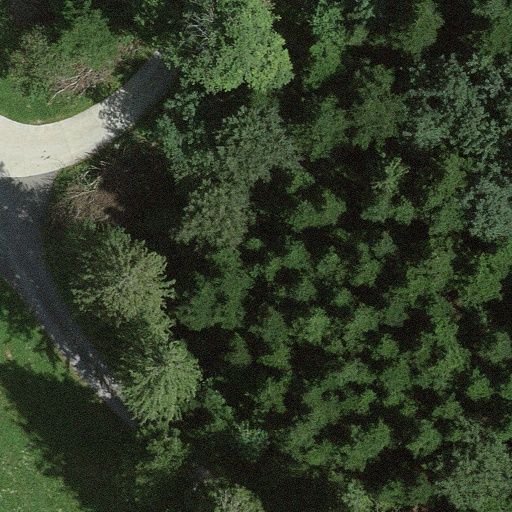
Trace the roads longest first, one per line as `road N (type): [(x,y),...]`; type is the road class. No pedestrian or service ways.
road 1 (track): [(224,511),(92,379),(0,220)]
road 2 (track): [(211,0),(141,93),(81,141),(0,146)]
